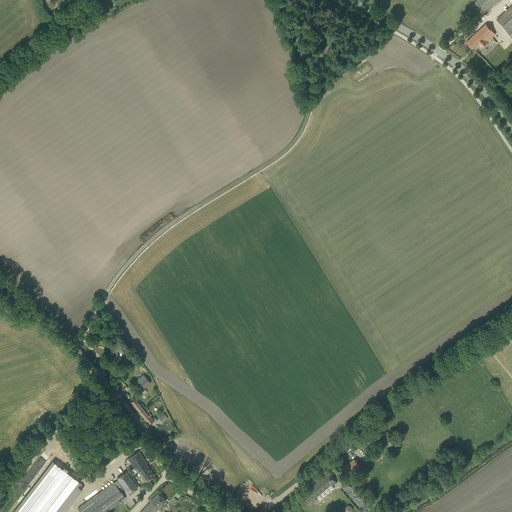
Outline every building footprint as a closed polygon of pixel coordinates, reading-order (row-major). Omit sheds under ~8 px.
[(495,4),(498,0),(477,0),(465,11),(475,22),(495,4)] [(502,26),(511,16),(511,5),(496,20),(502,26)] [(511,16),(502,26),(511,36),(511,16)] [(486,24),(466,42),(473,49),(478,44),(481,48),(488,42),(488,41),(495,34),(486,24)] [(125,351),(122,347),(117,341),(108,348),(113,354),(119,349),(122,353),(125,351)] [(109,373),(113,377),(119,372),(114,367),(111,370),(109,373)] [(153,420),(141,405),(142,404),(141,403),(140,404),(135,398),(131,402),(149,424),(153,420)] [(161,416),(159,418),(163,423),(168,418),(162,411),(158,413),(161,416)] [(386,444),(388,443),(390,446),(395,442),(386,431),(380,437),(386,444)] [(154,475),(146,464),(147,463),(138,451),(128,458),(136,471),(137,470),(145,482),(154,475)] [(354,458),(343,467),(345,469),(348,472),(352,477),(363,468),(355,459),(354,458)] [(52,461),(12,511),(56,511),(58,511),(77,486),(80,482),(52,461)] [(105,511),(125,498),(120,490),(124,487),(128,493),(137,486),(126,471),(117,478),(118,479),(114,482),(77,508),(79,511),(105,511)] [(301,495),(308,503),(311,500),(314,502),(317,499),(315,497),(330,484),(332,486),(335,484),(337,482),(328,472),(301,495)] [(369,502),(353,484),(350,487),(347,483),(342,487),(362,510),(360,511),(366,511),(368,511),(367,510),(373,505),(370,501),(369,502)] [(77,486),(58,511),(59,511),(64,511),(82,489),(81,488),(77,486)] [(151,501),(140,511),(154,511),(158,508),(165,501),(157,493),(150,501),(151,501)]
